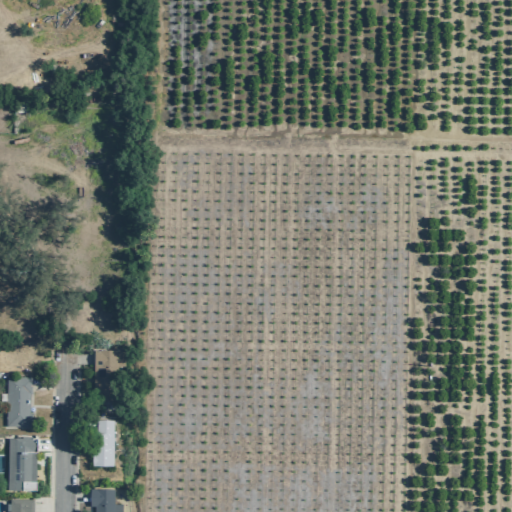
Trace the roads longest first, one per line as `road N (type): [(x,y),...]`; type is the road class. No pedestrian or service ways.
road 1 (track): [(511,138),(187,137)]
road 2 (track): [(0,189),(78,321),(63,348)]
road 3 (track): [(0,8),(33,54),(85,51),(104,41),(106,0)]
road 4 (residential): [(60,511),(63,348)]
